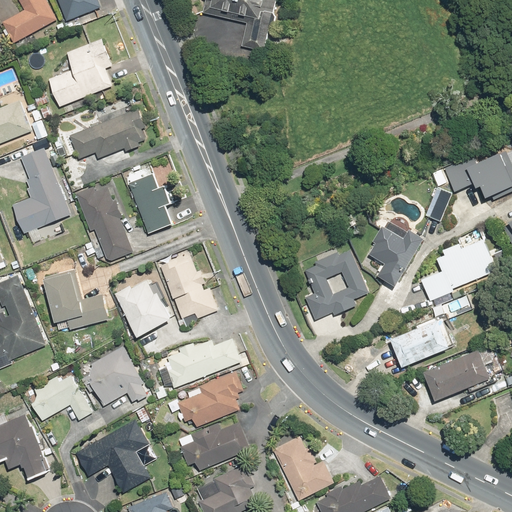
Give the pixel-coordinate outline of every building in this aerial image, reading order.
[(48,0),(20,0),(26,10),(6,21),(18,43),(59,21),(48,0)] [(59,0),(68,22),(98,11),(96,4),(101,3),(99,0),(59,0)] [(207,0),(204,15),(246,25),(241,48),(264,54),(271,26),(274,27),(277,15),(274,14),(277,0),(207,0)] [(74,70),(49,79),(59,108),(113,87),(107,70),(113,67),(103,40),(67,54),(74,70)] [(44,53),(42,54),(41,55),(40,56),(39,57),(38,58),(38,59),(38,61),(38,62),(38,64),(38,65),(39,66),(40,67),(41,68),(42,69),(44,70),(45,70),(47,70),(48,70),(49,69),(51,68),(52,67),(53,66),(53,65),(54,64),(54,62),(54,61),(54,59),(54,58),(53,57),(52,56),(51,55),(50,54),(48,54),(47,53),(45,53),(44,53)] [(0,145),(34,132),(22,101),(0,109),(0,145)] [(141,110),(70,134),(79,159),(96,153),(98,159),(128,149),(129,151),(142,147),(141,142),(148,140),(144,128),(147,127),(141,110)] [(36,198),(14,206),(25,235),(73,216),(47,149),(22,158),(31,180),(29,181),(36,198)] [(474,156),(444,170),(456,193),(474,184),(478,190),(482,188),(490,204),(511,193),(511,164),(507,153),(479,167),(474,156)] [(157,172),(129,182),(148,237),(176,227),(169,208),(175,206),(169,189),(163,191),(157,172)] [(97,230),(109,262),(134,253),(122,219),(125,218),(118,201),(115,202),(109,187),(97,192),(95,187),(77,194),(92,232),(97,230)] [(451,194),(437,188),(425,215),(440,221),(451,194)] [(397,287),(423,239),(404,229),(402,233),(387,226),(384,233),(381,231),(373,244),(376,246),(370,258),(384,266),(378,277),(397,287)] [(444,274),(425,282),(432,300),(499,272),(481,230),(456,240),(458,245),(443,251),(446,258),(438,261),(444,274)] [(95,241),(87,244),(91,257),(100,253),(98,248),(95,241)] [(351,249),(308,267),(319,293),(305,299),(314,322),(333,314),(334,317),(359,307),(356,300),(370,295),(351,249)] [(198,272),(192,256),(179,261),(179,260),(163,265),(165,271),(164,271),(174,300),(176,299),(184,320),(197,315),(199,320),(221,312),(213,289),(206,292),(204,287),(208,285),(203,271),(198,272)] [(47,283),(46,283),(58,327),(70,324),(72,332),(111,321),(104,295),(82,300),(76,277),(79,277),(77,270),(46,278),(47,283)] [(0,359),(8,357),(11,362),(49,347),(20,275),(0,283),(0,296),(4,306),(7,305),(12,317),(0,321),(0,359)] [(115,294),(140,340),(175,322),(160,294),(156,296),(148,281),(133,290),(131,286),(115,294)] [(439,320),(392,340),(404,370),(452,350),(439,320)] [(166,364),(176,389),(244,364),(235,339),(216,346),(214,341),(196,347),(195,343),(181,349),(182,353),(169,358),(171,363),(166,364)] [(96,391),(105,406),(129,393),(135,405),(150,396),(143,385),(146,384),(125,347),(93,365),(95,367),(92,375),(85,380),(92,393),(96,391)] [(482,353),(425,376),(436,402),(492,378),(482,353)] [(196,421),(199,428),(241,411),(237,400),(242,398),(241,395),(247,392),(238,372),(200,387),(201,389),(189,394),(190,398),(179,403),(188,424),(196,421)] [(31,401),(43,422),(71,406),(81,422),(95,414),(73,376),(62,383),(58,377),(35,390),(39,396),(31,401)] [(0,467),(8,464),(11,471),(22,466),(24,471),(26,470),(32,484),(51,476),(45,462),(48,461),(34,429),(33,429),(27,415),(9,423),(6,414),(0,416),(0,467)] [(138,420),(77,454),(91,478),(110,467),(126,495),(154,479),(139,454),(153,446),(138,420)] [(195,442),(183,447),(191,468),(199,465),(202,472),(252,451),(241,423),(223,431),(220,424),(192,435),(195,442)] [(302,437),(275,450),(301,502),(337,485),(326,462),(316,466),(316,465),(319,464),(311,447),(308,449),(302,437)] [(221,492),(200,502),(204,511),(248,511),(260,507),(252,491),(258,488),(247,464),(215,479),(221,492)] [(367,511),(394,500),(382,477),(363,486),(362,482),(346,490),(345,488),(329,496),(330,498),(318,503),(322,511),(367,511)] [(168,511),(175,509),(169,493),(130,509),(131,511),(168,511)]
